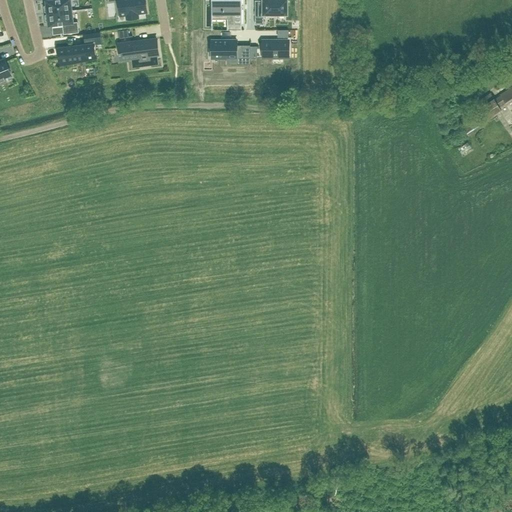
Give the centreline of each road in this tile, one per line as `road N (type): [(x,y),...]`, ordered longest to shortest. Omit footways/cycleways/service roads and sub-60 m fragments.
road 1 (track): [(0,139),(143,106),(353,104),(511,56)]
road 2 (residential): [(1,0),(21,59),(41,52),(28,0)]
